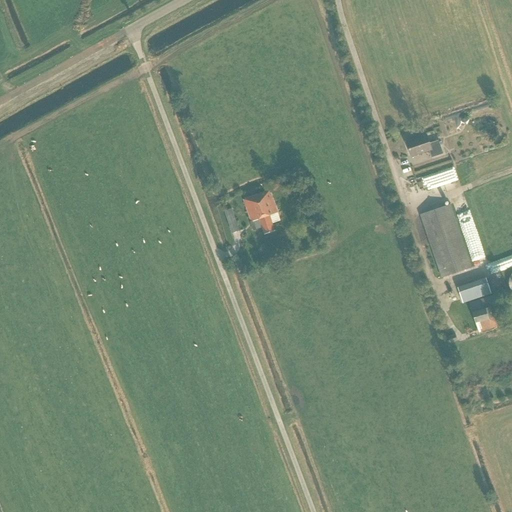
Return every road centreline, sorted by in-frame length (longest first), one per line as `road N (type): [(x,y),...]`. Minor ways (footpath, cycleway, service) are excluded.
road 1 (unclassified): [(312,511),(128,30)]
road 2 (unclassified): [(128,30),(0,103)]
